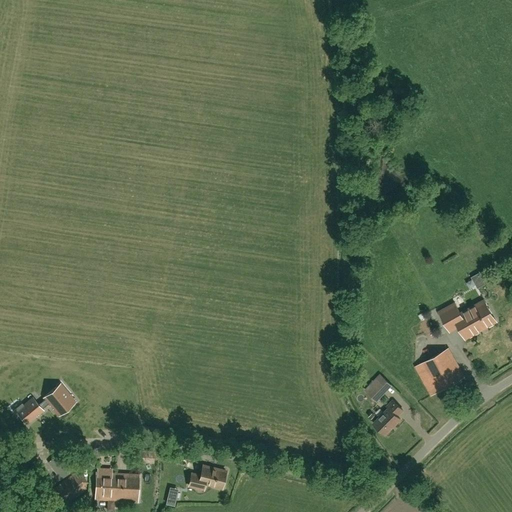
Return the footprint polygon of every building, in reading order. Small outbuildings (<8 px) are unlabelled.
[(454,303),(439,312),(450,332),(458,327),(465,339),(496,321),(484,300),(460,313),(454,303)] [(445,388),(464,377),(465,377),(449,348),(430,358),(415,367),(431,396),(445,388)] [(380,374),(365,390),(375,400),(390,384),(380,374)] [(127,380),(99,381),(101,419),(115,419),(114,403),(120,402),(119,395),(128,395),(127,380)] [(66,397),(56,386),(43,397),(45,398),(39,403),(33,396),(16,411),(27,424),(44,410),(42,408),(48,403),(50,405),(51,405),(53,408),(59,415),(76,401),(70,394),(66,397)] [(393,401),(388,407),(389,408),(374,423),(385,435),(392,428),(391,428),(394,425),(395,425),(401,419),(398,416),(403,411),(393,401)] [(136,462),(154,463),(154,451),(137,450),(136,462)] [(33,474),(44,469),(36,451),(24,456),(33,474)] [(204,491),(206,484),(222,488),(226,471),(203,465),(201,474),(191,472),(188,487),(204,491)] [(139,475),(112,473),(112,468),(97,467),(95,499),(108,500),(108,497),(113,498),(113,500),(138,501),(139,475)] [(78,477),(75,473),(56,488),(67,504),(87,489),(84,485),(88,482),(82,474),(78,477)]
